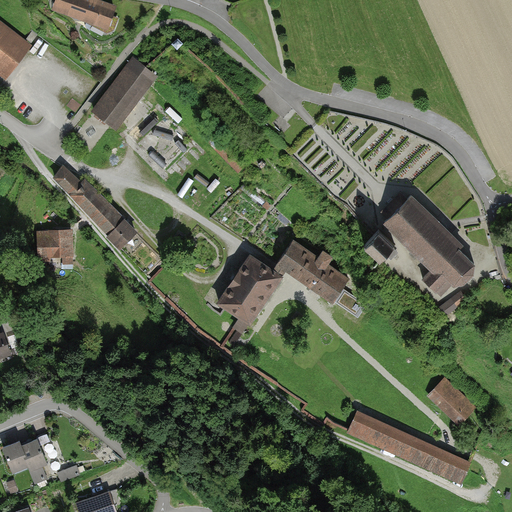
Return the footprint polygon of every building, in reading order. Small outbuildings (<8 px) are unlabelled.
[(90,0),(51,0),(48,9),(104,29),(111,7),(90,0)] [(30,44),(0,20),(0,74),(4,78),(30,44)] [(115,131),(156,77),(132,58),(91,113),(115,131)] [(120,246),(136,232),(83,176),(78,181),(64,166),(54,176),(120,246)] [(462,241),(410,190),(404,197),(399,192),(379,212),(384,216),(381,219),(430,267),(422,275),(442,295),(455,283),(463,281),(473,270),(475,259),(459,244),(462,241)] [(381,261),(396,245),(377,228),(362,245),(381,261)] [(72,261),(71,231),(38,232),(39,260),(50,260),(50,255),(64,255),(64,262),(72,261)] [(334,299),(348,279),(326,264),(332,255),(323,249),(317,258),(292,241),(272,271),(247,254),(213,302),(247,326),(288,267),(334,299)] [(467,299),(462,292),(440,308),(446,315),(467,299)] [(0,355),(11,352),(4,333),(0,334),(0,355)] [(475,407),(446,379),(431,394),(460,422),(475,407)] [(461,481),(470,462),(357,411),(348,430),(461,481)] [(22,445),(21,445),(28,463),(35,481),(45,478),(40,467),(48,464),(37,438),(22,445)] [(28,463),(21,445),(22,445),(20,440),(3,447),(13,470),(28,463)] [(79,474),(76,467),(60,473),(62,480),(79,474)] [(15,493),(11,484),(5,486),(9,496),(15,493)] [(115,511),(109,492),(76,503),(79,511),(115,511)]
